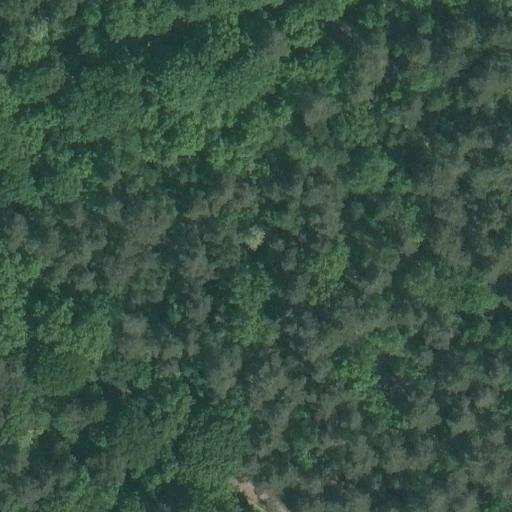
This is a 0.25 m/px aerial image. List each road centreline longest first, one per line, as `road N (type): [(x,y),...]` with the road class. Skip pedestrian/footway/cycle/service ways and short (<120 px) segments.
road 1 (track): [(275,511),(0,280)]
road 2 (track): [(0,85),(209,0)]
